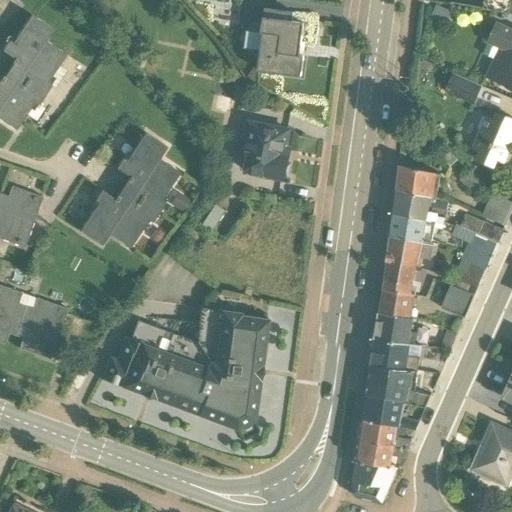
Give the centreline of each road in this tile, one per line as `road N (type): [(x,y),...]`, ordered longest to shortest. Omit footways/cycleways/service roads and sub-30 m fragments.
road 1 (secondary): [(326,412),(383,0)]
road 2 (residential): [(433,511),(432,449),(511,266)]
road 3 (secondary): [(197,487),(0,416)]
